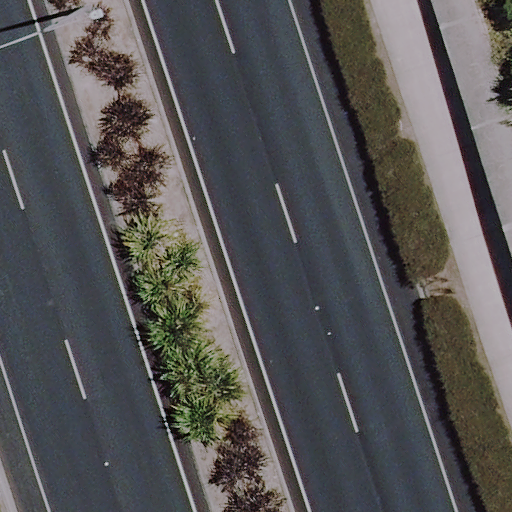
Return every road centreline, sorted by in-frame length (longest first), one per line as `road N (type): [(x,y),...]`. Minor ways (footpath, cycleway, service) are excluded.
road 1 (primary): [(241,0),(408,511)]
road 2 (primary): [(124,511),(0,132)]
